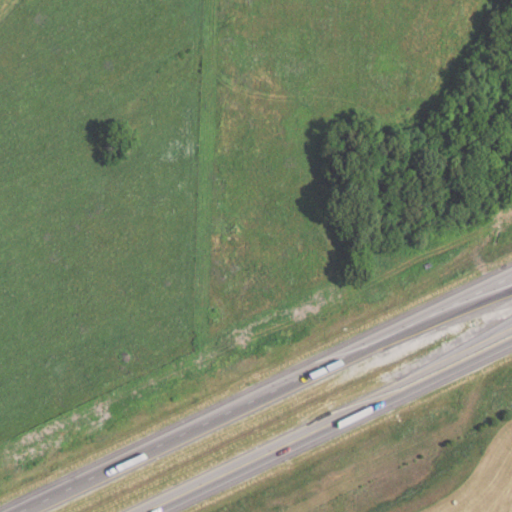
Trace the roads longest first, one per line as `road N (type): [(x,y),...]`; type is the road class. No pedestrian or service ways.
road 1 (motorway): [(511,280),(21,511)]
road 2 (motorway): [(144,511),(511,339)]
